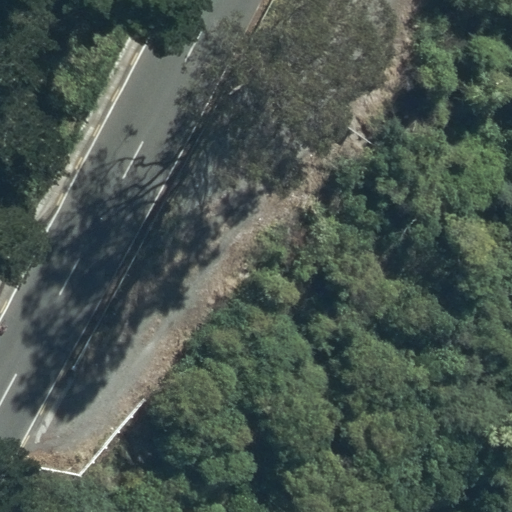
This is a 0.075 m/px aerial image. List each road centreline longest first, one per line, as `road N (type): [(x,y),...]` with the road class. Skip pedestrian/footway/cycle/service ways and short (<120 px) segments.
road 1 (track): [(0,488),(119,366),(302,140),(374,0)]
road 2 (secondary): [(219,0),(0,406)]
road 3 (track): [(511,51),(302,140)]
